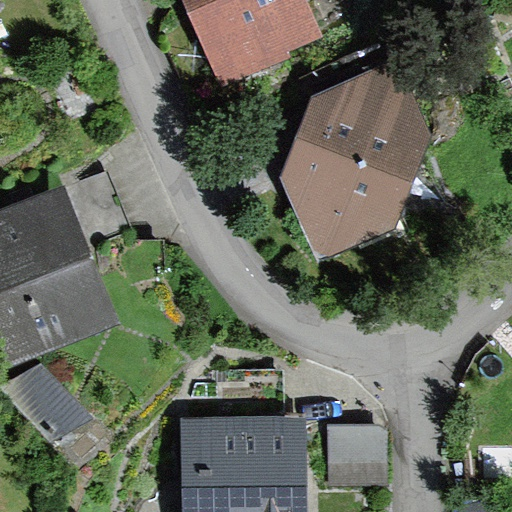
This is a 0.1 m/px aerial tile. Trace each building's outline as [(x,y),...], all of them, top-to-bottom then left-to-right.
[(326,0),(193,0),(231,82),(303,50),(300,44),(338,26),(326,0)] [(448,128),(411,56),(328,91),(293,176),(329,262),(410,223),(448,128)] [(111,162),(74,177),(71,169),(0,198),(0,330),(11,357),(128,308),(98,236),(135,221),(111,162)] [(97,408),(45,354),(0,378),(0,384),(46,439),(97,408)] [(328,511),(325,403),(197,408),(200,511),(328,511)] [(402,480),(400,415),(343,417),(345,482),(402,480)]
